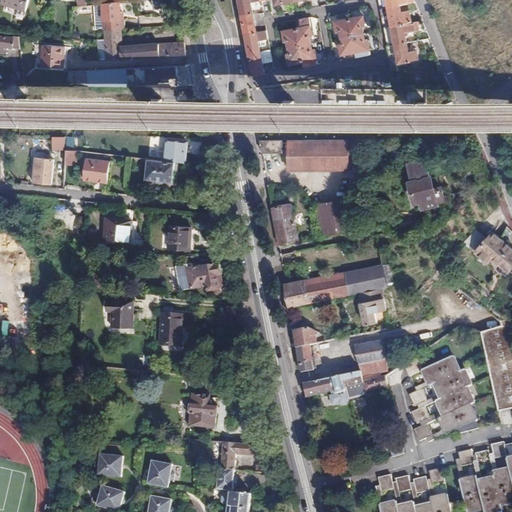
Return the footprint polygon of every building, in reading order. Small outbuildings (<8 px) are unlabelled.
[(178,0),(152,0),(156,16),(180,13),(178,0)] [(240,0),(244,16),(254,15),(252,1),(258,0),(240,0)] [(380,0),(382,9),(401,6),(416,4),(414,0),(380,0)] [(105,29),(121,29),(120,2),(104,4),(105,29)] [(382,9),(385,29),(411,24),(409,11),(402,13),(401,6),(382,9)] [(264,12),(254,15),(256,22),(265,21),(264,12)] [(254,15),(244,16),(247,35),(258,33),(256,22),(254,15)] [(364,16),(350,19),(353,35),(364,33),(363,27),(366,26),(364,16)] [(298,29),(301,46),(312,44),(311,37),(313,36),(309,17),(296,19),(298,29)] [(353,35),(350,19),(349,20),(337,22),(339,32),(342,31),(343,38),(353,35)] [(388,47),(407,44),(407,40),(409,39),(409,35),(420,33),(419,23),(411,24),(385,29),(388,47)] [(107,61),(188,56),(186,45),(186,43),(140,45),(122,46),(122,38),(121,29),(105,29),(106,39),(107,61)] [(289,41),(290,48),(301,46),(298,29),(285,32),(286,41),(289,41)] [(258,33),(247,35),(250,53),(261,52),(259,41),(268,39),(267,31),(258,33)] [(353,35),(356,53),(370,50),(369,41),(366,41),(364,33),(353,35)] [(0,45),(22,48),(22,37),(0,34),(0,45)] [(358,58),(356,53),(353,35),(343,38),(344,45),(341,46),(344,61),(358,58)] [(122,46),(140,45),(140,37),(122,38),(122,46)] [(100,62),(107,61),(106,39),(100,39),(99,39),(100,62)] [(41,44),(33,44),(33,60),(41,59),(41,44)] [(66,47),(44,44),(42,66),(64,69),(66,47)] [(301,46),(304,63),(310,62),(311,67),(319,65),(316,51),(313,51),(312,44),(301,46)] [(409,52),(407,44),(388,47),(392,65),(418,61),(417,51),(409,52)] [(301,46),(290,48),(292,55),(289,56),(291,66),(304,63),(301,46)] [(250,53),(255,78),(265,76),(263,63),(272,61),(270,49),(261,52),(250,53)] [(180,88),(195,88),(191,67),(137,69),(138,84),(161,83),(160,78),(179,77),(180,88)] [(70,72),(70,87),(89,86),(89,79),(88,71),(70,72)] [(174,100),(162,100),(162,134),(174,134),(174,100)] [(65,136),(53,135),(52,149),(65,150),(65,136)] [(206,155),(205,145),(169,141),(166,162),(175,162),(187,164),(188,153),(206,155)] [(281,141),(260,141),(263,153),(283,153),(282,141),(281,141)] [(347,141),(289,141),(289,170),(350,171),(350,162),(350,141),(347,141)] [(365,163),(366,141),(350,141),(350,162),(365,163)] [(78,153),(65,152),(64,165),(76,167),(78,153)] [(53,161),(36,159),(33,183),(50,185),(53,161)] [(84,181),(89,181),(89,179),(94,179),(94,182),(99,182),(100,180),(111,181),(113,163),(86,160),(84,181)] [(175,162),(166,162),(149,160),(147,178),(173,181),(175,162)] [(410,164),(412,173),(419,171),(422,182),(432,179),(427,160),(410,164)] [(425,209),(447,203),(443,187),(434,189),(432,179),(422,182),(419,171),(412,173),(415,184),(411,185),(416,203),(422,202),(425,209)] [(350,198),(313,205),(319,237),(357,230),(350,198)] [(292,205),(273,209),(279,243),(298,239),(292,205)] [(133,219),(124,218),(108,217),(106,242),(131,244),(133,219)] [(192,226),(170,225),(169,247),(190,249),(192,226)] [(479,241),(483,237),(475,231),(464,242),(472,249),(479,241)] [(486,239),(483,237),(479,241),(472,249),(488,262),(491,258),(507,271),(511,264),(511,249),(491,232),(486,239)] [(190,269),(193,292),(210,293),(218,292),(217,288),(221,287),(219,274),(223,274),(221,263),(190,269)] [(221,287),(230,286),(230,283),(226,263),(223,264),(225,273),(223,274),(219,274),(221,287)] [(382,266),(286,285),(290,307),(356,294),(379,289),(386,287),(382,266)] [(379,289),(356,294),(363,324),(375,321),(374,313),(385,311),(383,298),(381,299),(379,289)] [(136,331),(137,305),(110,304),(110,313),(110,314),(115,314),(115,330),(136,331)] [(183,317),(162,316),(161,349),(183,350),(183,317)] [(511,408),(511,334),(509,320),(499,322),(500,326),(479,332),(497,412),(511,408)] [(297,347),(309,345),(318,343),(317,335),(319,335),(318,332),(309,328),(294,331),(297,347)] [(357,347),(362,371),(382,367),(388,366),(384,341),(357,347)] [(301,368),(302,373),(314,371),(309,345),(297,347),(301,368)] [(452,353),(422,368),(429,384),(434,382),(441,396),(437,399),(444,414),(440,416),(447,431),(477,417),(470,401),(474,399),(467,384),(471,382),(464,367),(460,369),(452,353)] [(416,356),(404,364),(409,375),(422,368),(416,356)] [(382,367),(362,371),(365,380),(385,375),(382,367)] [(305,392),(307,397),(330,392),(331,396),(329,396),(331,405),(337,404),(339,405),(346,404),(348,401),(346,391),(345,388),(358,385),(359,388),(366,387),(367,393),(387,386),(385,377),(385,375),(365,380),(362,371),(304,384),(305,392)] [(422,388),(409,394),(414,405),(427,399),(422,388)] [(211,399),(192,397),(191,407),(188,407),(187,417),(191,418),(191,428),(215,429),(217,405),(210,405),(211,399)] [(425,405),(412,411),(417,423),(430,416),(425,405)] [(427,422),(415,428),(420,439),(432,433),(427,422)] [(427,437),(429,441),(444,433),(442,430),(427,437)] [(496,511),(502,511),(501,503),(511,500),(511,442),(504,445),(503,440),(491,443),(494,457),(506,454),(509,467),(493,470),(495,475),(478,479),(477,474),(460,478),(467,510),(484,507),(485,511),(496,511)] [(235,455),(266,457),(264,452),(262,446),(223,443),(221,469),(234,470),(235,455)] [(392,456),(404,452),(402,443),(389,447),(392,456)] [(471,448),(459,450),(462,463),(474,460),(471,448)] [(361,454),(365,465),(375,461),(372,451),(369,449),(363,451),(361,454)] [(489,450),(477,452),(479,465),(491,462),(489,450)] [(121,479),(123,458),(100,456),(100,461),(95,464),(94,468),(99,471),(98,477),(121,479)] [(172,467),(152,463),(148,485),(168,489),(169,483),(173,481),(174,476),(171,473),(172,467)] [(442,467),(430,470),(432,484),(445,481),(442,467)] [(232,490),(234,470),(221,469),(218,468),(216,489),(232,490)] [(391,474),(379,477),(383,490),(394,488),(391,474)] [(409,475),(396,478),(399,492),(412,490),(409,475)] [(426,477),(413,479),(417,493),(429,490),(426,477)] [(97,511),(120,511),(125,498),(102,492),(101,496),(95,498),(94,503),(98,507),(97,511)] [(223,506),(229,507),(228,508),(227,511),(250,511),(252,496),(231,494),(231,496),(224,495),(221,497),(220,504),(223,506)] [(452,511),(448,495),(431,499),(432,504),(416,507),(415,503),(398,506),(398,502),(381,506),(382,511),(452,511)] [(171,504),(151,500),(148,511),(171,511),(170,510),(171,504)]
